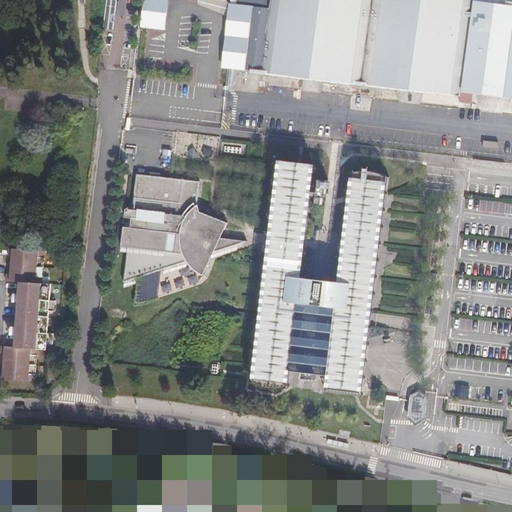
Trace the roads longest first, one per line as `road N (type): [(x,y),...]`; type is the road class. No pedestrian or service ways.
road 1 (unclassified): [(511,495),(194,426),(73,412)]
road 2 (unclassified): [(511,135),(223,101),(197,112),(113,101)]
road 3 (unclassified): [(113,101),(73,412)]
